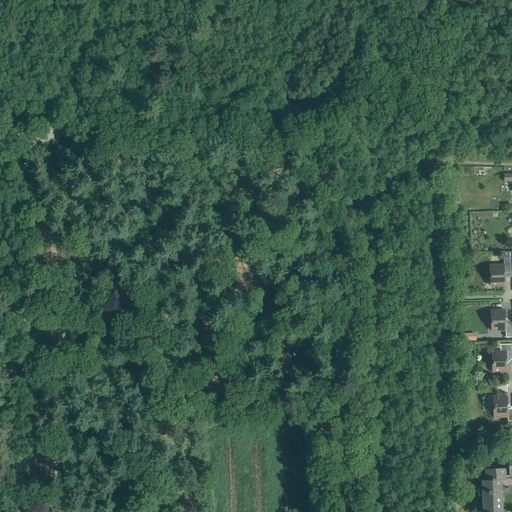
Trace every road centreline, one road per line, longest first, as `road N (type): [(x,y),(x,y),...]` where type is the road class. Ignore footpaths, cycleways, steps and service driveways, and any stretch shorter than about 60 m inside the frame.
road 1 (tertiary): [(0,335),(3,219),(40,153),(64,139),(310,104),(349,74),(378,0)]
road 2 (tertiary): [(8,511),(0,373)]
road 3 (track): [(417,122),(457,0)]
